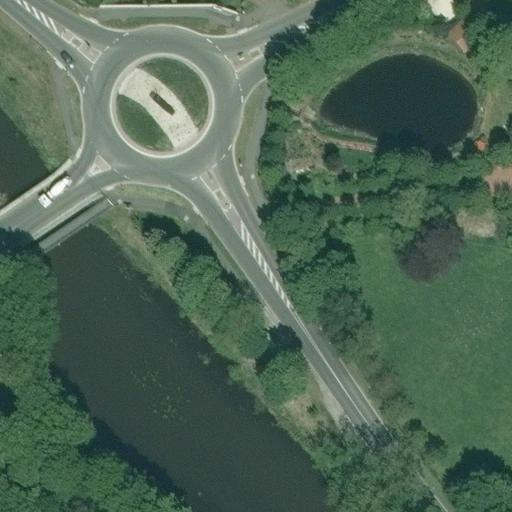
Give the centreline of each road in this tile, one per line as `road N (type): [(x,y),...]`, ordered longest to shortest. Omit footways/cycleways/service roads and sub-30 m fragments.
road 1 (tertiary): [(429,511),(302,336),(197,166)]
road 2 (tertiary): [(219,72),(353,0)]
road 3 (tertiary): [(5,234),(114,158)]
road 4 (tertiary): [(219,72),(175,42),(139,45),(110,65)]
